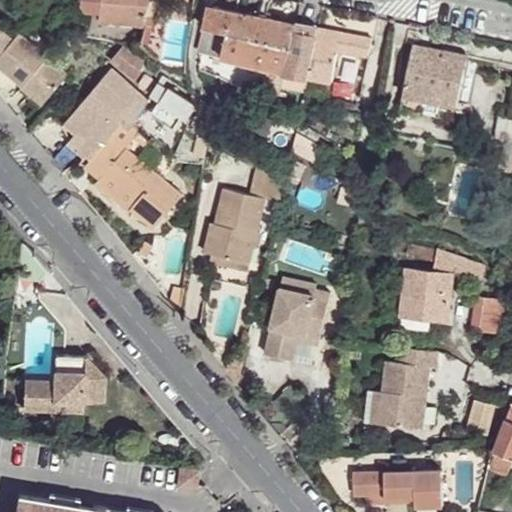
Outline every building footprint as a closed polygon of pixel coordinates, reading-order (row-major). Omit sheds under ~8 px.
[(85,0),(85,5),(90,12),(101,14),(100,18),(147,27),(153,27),(158,0),(85,0)] [(262,14),(207,6),(202,51),(252,64),(262,14)] [(295,21),(262,14),(252,64),(285,70),(295,21)] [(318,26),(295,21),(285,70),(308,74),(318,26)] [(371,38),(318,26),(308,74),(332,79),(340,48),(367,53),(371,38)] [(55,89),(70,63),(15,31),(11,34),(10,36),(0,29),(0,61),(29,80),(31,76),(55,89)] [(467,56),(415,45),(404,107),(441,115),(445,102),(459,105),(467,56)] [(137,93),(111,71),(104,82),(127,104),(137,93)] [(55,89),(31,76),(29,80),(26,83),(50,98),(55,89)] [(158,85),(147,78),(141,88),(152,94),(158,85)] [(147,101),(137,93),(127,104),(104,82),(90,98),(132,124),(147,101)] [(167,90),(158,85),(152,94),(150,96),(159,101),(183,115),(188,120),(196,104),(169,88),(167,90)] [(238,101),(216,92),(211,105),(232,116),(238,101)] [(132,124),(90,98),(68,126),(97,153),(109,138),(122,124),(128,129),(132,124)] [(183,115),(159,101),(151,115),(174,129),(183,115)] [(265,117),(238,101),(232,116),(259,130),(265,117)] [(128,129),(122,124),(109,138),(123,150),(127,146),(135,136),(128,129)] [(97,153),(68,126),(65,130),(72,142),(91,160),(97,153)] [(208,139),(199,137),(196,156),(205,158),(208,139)] [(123,150),(109,138),(97,153),(91,160),(85,166),(100,179),(123,150)] [(184,193),(127,146),(123,150),(100,179),(132,206),(130,207),(154,229),(184,193)] [(266,198),(224,186),(216,221),(212,220),(205,250),(252,262),(266,198)] [(474,264),(434,258),(432,271),(454,275),(473,275),(474,264)] [(318,279),(319,275),(285,267),(283,279),(314,286),(313,289),(330,293),(333,282),(318,279)] [(432,271),(407,269),(403,314),(449,320),(454,275),(432,271)] [(330,293),(313,289),(314,286),(283,279),(268,346),(295,352),(300,331),(302,323),(323,328),(330,293)] [(509,298),(497,291),(493,299),(504,306),(509,298)] [(302,323),(300,331),(321,335),(323,328),(302,323)] [(295,356),(315,360),(318,344),(299,340),(295,356)] [(400,345),(398,361),(438,362),(440,348),(400,345)] [(54,373),(24,371),(23,406),(82,409),(83,399),(103,399),(104,375),(85,354),(55,353),(54,373)] [(438,366),(438,362),(398,361),(388,360),(381,422),(427,427),(433,365),(438,366)] [(369,389),(366,420),(381,422),(384,390),(369,389)] [(511,469),(511,422),(506,420),(496,450),(491,449),(488,468),(508,477),(511,469)] [(199,469),(179,466),(176,486),(196,489),(199,469)] [(445,470),(355,470),(357,493),(369,493),(385,493),(385,499),(416,499),(416,505),(416,509),(445,508),(445,470)] [(385,493),(369,493),(369,505),(416,505),(416,499),(385,499),(385,493)] [(117,511),(108,511),(109,508),(94,505),(93,508),(18,495),(15,511),(117,511)]
